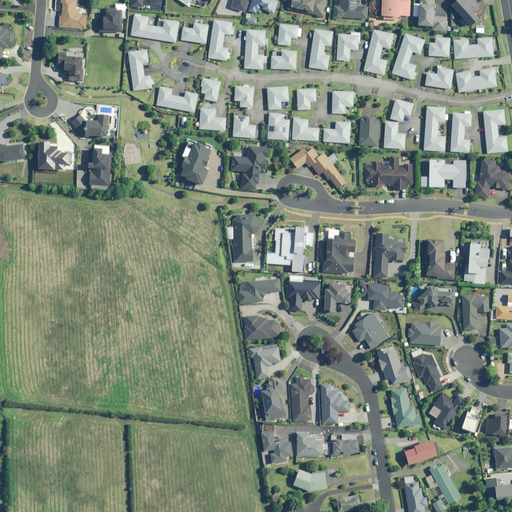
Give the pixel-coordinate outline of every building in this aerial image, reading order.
[(65,0),(53,0),(53,7),(55,6),(54,20),(51,20),(51,31),(62,32),(78,34),(81,14),(68,12),(69,2),(65,2),(65,0)] [(244,11),(247,0),(232,0),(230,7),(244,11)] [(277,0),(276,0),(251,0),(247,10),(260,15),(262,9),(273,12),(277,0)] [(320,3),(308,0),(285,0),(281,13),(314,23),(320,3)] [(361,8),(354,8),(354,0),(331,0),(331,6),(327,6),(326,25),(359,27),(361,8)] [(374,0),(374,21),(380,21),(392,21),(403,21),(403,4),(392,4),(392,0),(374,0)] [(434,0),(418,0),(417,25),(432,26),(431,29),(445,30),(446,17),(434,16),(435,10),(434,10),(434,0)] [(479,4),(475,0),(454,0),(450,5),(469,26),(478,19),(471,12),(479,4)] [(163,24),(149,22),(150,14),(133,11),(129,33),(146,36),(146,35),(161,38),(161,39),(176,42),(180,20),(164,17),(163,24)] [(114,15),(94,14),(93,35),(113,36),(114,15)] [(251,14),(246,14),(246,24),(257,24),(257,18),(250,18),(251,14)] [(233,23),(227,21),(227,19),(213,17),(207,57),(220,60),(220,59),(227,60),(228,48),(222,47),(224,34),(231,35),(233,23)] [(205,44),(209,21),(194,19),(193,24),(182,23),(180,39),(190,40),(190,41),(205,44)] [(0,59),(2,60),(2,47),(11,47),(14,43),(15,25),(3,25),(3,24),(0,24),(0,59)] [(282,51),(283,43),(291,43),(291,31),(284,30),(271,29),(270,50),(282,51)] [(259,33),(252,33),(252,31),(239,30),(236,72),(249,73),(249,72),(256,72),(256,57),(250,56),(251,47),(259,47),(259,33)] [(322,60),(318,60),(319,50),(323,50),(326,36),(317,34),(307,33),(301,72),(315,74),(320,75),(322,60)] [(368,78),(376,80),(380,66),(372,64),(375,52),(383,53),(386,39),(370,37),(365,35),(355,75),(368,78)] [(351,40),(344,40),(344,39),(330,38),(328,65),(342,66),(343,54),(351,54),(351,40)] [(401,68),(406,56),(412,59),(417,45),(411,43),(411,42),(398,38),(383,77),(396,82),(405,84),(410,71),(401,68)] [(443,42),(427,41),(427,48),(421,48),(420,61),(440,62),(441,56),(442,56),(443,42)] [(470,49),(460,49),(460,44),(446,44),(446,64),(460,64),(460,63),(472,63),(472,62),(488,61),(487,42),(469,43),(470,49)] [(144,48),(138,49),(135,50),(126,53),(132,91),(144,89),(144,88),(151,88),(151,74),(142,75),(140,62),(147,61),(144,48)] [(274,60),(263,59),(262,75),(274,76),(274,75),(289,76),(290,56),(275,55),(274,60)] [(50,75),(60,75),(59,86),(75,88),(76,73),(76,61),(51,59),(50,75)] [(429,69),(428,78),(420,77),(418,90),(428,91),(428,93),(445,94),(446,70),(429,69)] [(462,75),(448,77),(450,98),(465,96),(465,95),(474,93),(474,95),(490,93),(488,72),(472,74),(472,80),(463,82),(462,75)] [(7,85),(8,76),(2,74),(0,74),(0,90),(1,91),(1,84),(7,85)] [(211,77),(210,79),(204,76),(201,84),(203,85),(201,91),(206,92),(204,98),(217,102),(224,81),(217,79),(211,77)] [(184,97),(171,94),(172,89),(160,86),(155,105),(167,108),(167,107),(182,110),(194,113),(198,93),(186,91),(184,97)] [(226,106),(232,107),(232,111),(246,112),(246,107),(247,107),(248,90),(227,89),(226,106)] [(270,90),(270,91),(259,91),(260,115),(274,115),(274,108),(281,107),(281,90),(270,90)] [(302,93),(289,94),(290,115),(303,115),(303,107),(310,107),(309,93),(302,94),(302,93)] [(347,96),(340,96),(325,95),(324,118),(339,119),(340,111),(347,112),(347,96)] [(401,106),(398,105),(388,102),(382,123),(396,127),(398,120),(402,121),(406,108),(401,106)] [(418,115),(416,149),(415,156),(437,157),(437,142),(430,141),(431,127),(437,127),(438,112),(419,111),(418,115)] [(85,120),(79,113),(68,123),(79,136),(84,132),(84,135),(108,136),(109,121),(109,115),(98,114),(98,121),(85,120)] [(218,122),(209,122),(210,115),(193,114),(191,135),(201,135),(218,135),(218,122)] [(498,141),(492,141),(491,130),(498,130),(497,114),(490,114),(475,115),(477,160),(493,159),(493,157),(498,157),(498,141)] [(283,124),(274,123),(275,118),(261,117),(259,144),(271,145),(281,145),(283,124)] [(442,156),(447,156),(462,157),(463,144),(456,144),(457,130),(463,131),(464,119),(452,118),(444,117),(442,156)] [(225,142),(235,142),(235,143),(248,143),(248,129),(241,129),(241,120),(225,120),(225,142)] [(372,124),(353,122),(350,151),(370,152),(372,124)] [(301,123),(285,123),(285,145),(311,146),(312,132),(301,132),(301,123)] [(343,135),(344,127),(329,126),(328,134),(316,133),(315,147),(342,149),(343,135)] [(398,137),(390,137),(391,126),(377,126),(376,152),(381,152),(381,153),(397,154),(398,137)] [(218,146),(193,137),(177,177),(202,187),(218,146)] [(50,142),(41,142),(39,168),(56,169),(56,168),(64,168),(64,164),(69,164),(69,153),(63,153),(63,151),(58,150),(58,149),(50,149),(50,142)] [(0,162),(1,162),(22,160),(20,145),(3,147),(0,145),(0,162)] [(324,174),(336,189),(346,182),(324,153),(320,156),(313,147),(307,152),(303,147),(289,158),(298,168),(304,163),(308,169),(311,166),(319,177),(324,174)] [(110,186),(112,154),(102,153),(102,149),(93,148),(92,163),(89,162),(88,168),(91,169),(90,184),(110,186)] [(261,152),(240,150),(239,161),(222,160),(221,178),(232,179),(231,192),(249,193),(249,181),(258,182),(261,152)] [(405,168),(397,168),(397,172),(394,172),(395,162),(383,162),(382,172),(376,172),(376,166),(366,166),(366,172),(358,171),(358,184),(365,184),(365,193),(375,194),(376,184),(382,185),(381,195),(393,195),(394,185),(397,185),(397,190),(405,190),(405,185),(406,172),(405,172),(405,168)] [(481,203),(483,193),(500,196),(503,176),(487,173),(488,165),(474,162),(466,200),(481,203)] [(437,184),(445,184),(445,193),(458,193),(459,164),(446,164),(446,169),(438,169),(438,164),(421,164),(420,192),(437,193),(437,184)] [(250,263),(250,233),(254,232),(258,230),(258,216),(249,216),(249,215),(233,216),(233,263),(250,263)] [(314,231),(308,231),(308,225),(296,225),(296,228),(274,228),(274,251),(265,251),(265,263),(274,263),(274,264),(292,264),(292,271),(302,271),(302,264),(303,264),(303,248),(306,247),(311,247),(314,231)] [(311,276),(316,276),(316,277),(340,278),(340,276),(345,277),(346,262),(341,262),(341,258),(346,256),(347,245),(342,244),(342,238),(319,237),(318,248),(313,248),(311,276)] [(397,243),(382,242),(382,238),(367,237),(363,282),(379,283),(380,268),(387,269),(388,265),(396,264),(397,243)] [(444,238),(426,237),(424,277),(436,277),(436,278),(454,279),(455,262),(443,262),(444,238)] [(484,254),(480,253),(481,247),(460,246),(457,286),(478,287),(479,273),(482,273),(484,254)] [(511,247),(503,247),(501,276),(493,275),(492,288),(511,289),(511,247)] [(280,276),(247,280),(248,289),(239,290),(240,302),(263,301),(263,293),(282,291),(280,276)] [(285,300),(288,300),(288,310),(301,311),(301,301),(308,301),(311,300),(315,299),(317,298),(319,296),(320,281),(302,280),(289,279),(289,283),(286,283),(285,300)] [(351,286),(336,285),(325,284),(324,313),(334,313),(335,304),(350,305),(351,286)] [(419,313),(432,303),(432,304),(452,305),(453,290),(438,290),(435,286),(429,285),(409,300),(419,313)] [(395,298),(381,297),(382,291),(357,289),(356,306),(364,307),(364,315),(381,315),(381,313),(394,314),(395,298)] [(488,294),(475,295),(474,291),(459,292),(461,327),(476,326),(475,310),(489,309),(488,294)] [(511,319),(511,292),(507,292),(506,304),(494,304),(494,319),(511,319)] [(267,313),(244,315),(245,340),(268,338),(268,337),(279,336),(277,319),(267,319),(267,313)] [(344,329),(347,333),(344,335),(351,347),(354,345),(360,355),(380,343),(364,317),(344,329)] [(432,327),(403,327),(403,333),(399,333),(399,342),(402,342),(401,350),(433,349),(432,327)] [(511,328),(499,328),(499,332),(491,332),(491,352),(511,352),(511,328)] [(267,345),(248,348),(251,379),(271,377),(269,365),(282,362),(279,347),(267,349),(267,345)] [(397,371),(394,372),(387,352),(368,358),(378,386),(382,384),(384,390),(402,383),(397,371)] [(499,368),(502,368),(501,378),(511,378),(511,356),(499,356),(499,368)] [(423,357),(403,365),(410,384),(414,382),(421,397),(434,391),(429,377),(430,376),(423,357)] [(297,377),(297,383),(291,383),(292,422),(310,422),(310,420),(313,420),(312,405),(310,405),(310,395),(314,395),(313,377),(297,377)] [(262,417),(267,416),(267,421),(285,421),(284,383),(266,384),(266,392),(260,393),(262,417)] [(330,384),(319,384),(319,425),(330,425),(330,424),(336,424),(336,413),(346,413),(346,397),(336,396),(336,390),(330,390),(330,384)] [(388,434),(401,433),(403,432),(404,432),(408,429),(412,429),(411,416),(407,411),(401,412),(399,392),(382,394),(388,434)] [(425,409),(433,414),(425,427),(437,435),(441,427),(443,428),(458,405),(449,399),(445,406),(433,398),(425,409)] [(476,414),(461,410),(454,433),(469,437),(476,414)] [(500,419),(486,418),(486,422),(486,421),(477,425),(476,438),(485,439),(499,440),(500,419)] [(289,436),(275,438),(274,434),(272,435),(271,430),(260,432),(263,451),(272,449),(273,452),(269,453),(271,463),(286,460),(286,456),(292,455),(289,436)] [(320,435),(294,434),(293,455),(319,456),(320,435)] [(361,434),(329,436),(330,458),(362,457),(361,434)] [(427,447),(426,447),(425,444),(406,450),(407,453),(396,456),(401,470),(431,460),(427,447)] [(505,474),(505,473),(511,472),(511,459),(504,459),(504,453),(486,453),(486,475),(505,474)] [(435,466),(421,473),(439,509),(453,502),(435,466)] [(315,474),(299,468),(293,485),(307,490),(307,492),(328,486),(323,471),(315,474)] [(426,498),(421,499),(419,482),(402,483),(404,511),(421,511),(421,507),(427,507),(426,498)] [(505,490),(487,491),(488,503),(506,502),(505,490)] [(352,511),(352,502),(327,503),(327,511),(352,511)]
